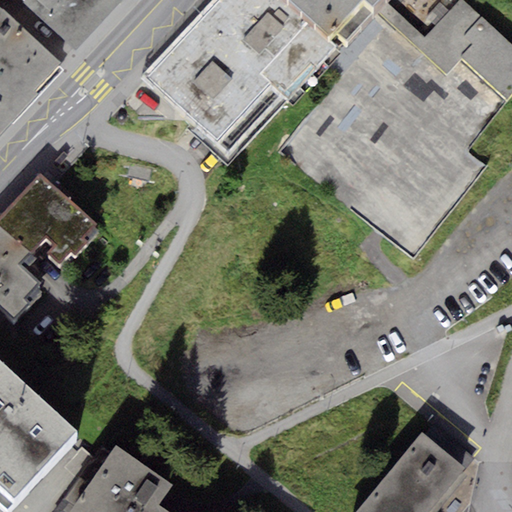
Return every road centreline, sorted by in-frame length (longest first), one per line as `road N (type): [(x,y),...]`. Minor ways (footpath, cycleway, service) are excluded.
road 1 (unknown): [(511,230),(239,406)]
road 2 (secondary): [(167,0),(0,174)]
